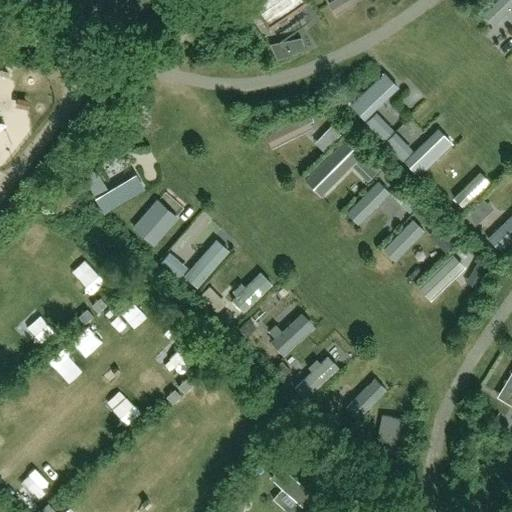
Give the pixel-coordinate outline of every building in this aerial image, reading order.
[(246,0),(267,30),(308,2),(306,0),(246,0)] [(331,0),(328,2),(336,14),(355,2),(355,1),(356,0),(331,0)] [(511,0),(497,0),(482,15),(494,28),(511,10),(511,0)] [(303,33),(276,41),(280,56),(307,48),(303,33)] [(383,75),(350,108),(365,123),(398,90),(383,75)] [(376,116),(365,127),(402,164),(413,153),(376,116)] [(308,118),(266,138),(272,151),(314,131),(308,118)] [(330,128),(315,145),(324,153),(339,136),(330,128)] [(403,165),(417,179),(454,144),(440,130),(403,165)] [(90,183),(102,203),(132,186),(120,166),(90,183)] [(465,219),(474,229),(494,211),(485,201),(465,219)] [(511,214),(488,237),(501,251),(511,240),(511,214)] [(168,252),(160,261),(195,293),(231,254),(216,240),(188,270),(168,252)] [(100,297),(92,305),(95,309),(103,301),(100,297)] [(103,301),(95,309),(98,312),(106,305),(103,301)] [(87,309),(78,317),(81,320),(90,313),(87,309)] [(93,316),(90,313),(81,320),(85,324),(93,316)] [(181,389),(189,382),(186,378),(178,386),(181,389)] [(375,381),(345,412),(357,423),(387,392),(375,381)] [(193,385),(189,382),(181,389),(184,393),(193,385)] [(174,389),(166,396),(169,400),(177,392),(174,389)] [(177,392),(169,400),(172,403),(180,396),(177,392)] [(183,440),(195,433),(181,410),(169,418),(183,440)] [(409,417),(383,412),(376,448),(402,453),(409,417)] [(38,477),(28,487),(40,501),(51,491),(38,477)] [(291,479),(283,487),(289,493),(281,500),(292,511),(319,511),(322,510),(291,479)]
